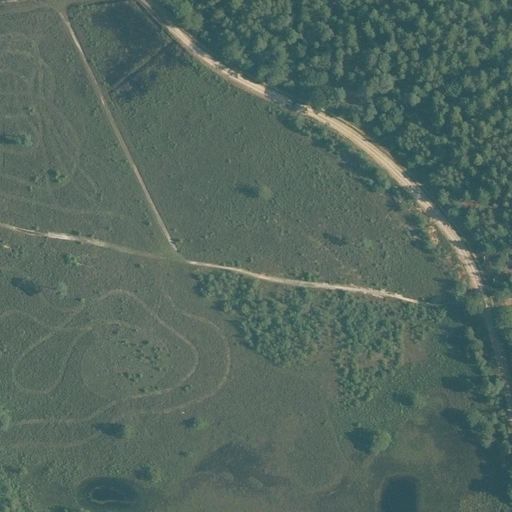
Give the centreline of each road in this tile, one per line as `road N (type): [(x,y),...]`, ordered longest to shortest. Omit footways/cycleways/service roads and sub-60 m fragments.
road 1 (track): [(497,322),(456,302),(179,261),(59,2)]
road 2 (track): [(511,407),(480,288),(435,213),(355,137),(205,58),(145,0)]
road 3 (track): [(179,261),(0,226)]
